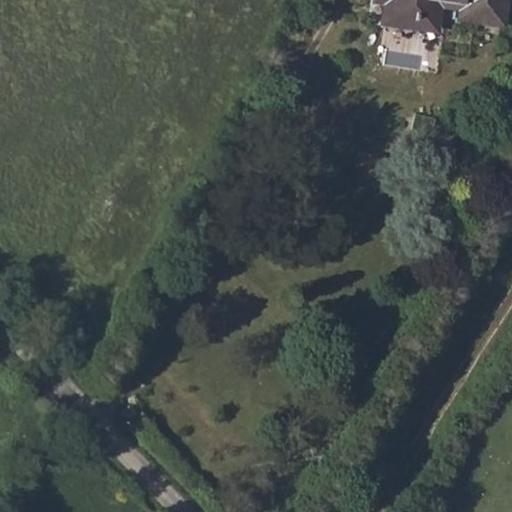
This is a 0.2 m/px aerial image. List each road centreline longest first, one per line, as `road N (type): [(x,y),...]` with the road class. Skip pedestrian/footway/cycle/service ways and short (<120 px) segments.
road 1 (track): [(97,426),(213,234),(336,0)]
road 2 (unclassified): [(0,324),(177,511)]
road 3 (track): [(76,405),(4,511)]
